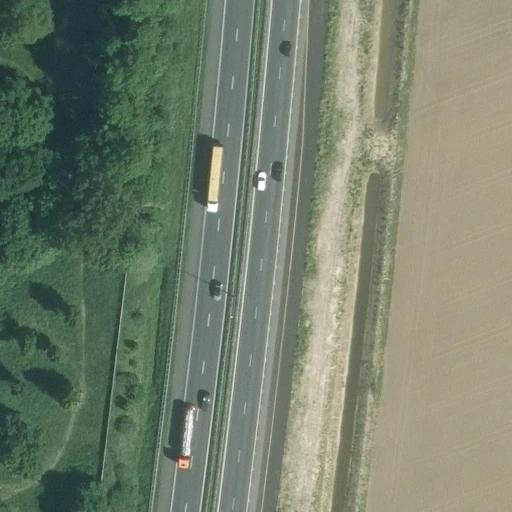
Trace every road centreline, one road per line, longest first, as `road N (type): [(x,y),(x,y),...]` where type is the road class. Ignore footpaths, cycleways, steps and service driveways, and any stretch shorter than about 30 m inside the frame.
road 1 (motorway): [(233,0),(176,511)]
road 2 (motorway): [(235,511),(289,0)]
